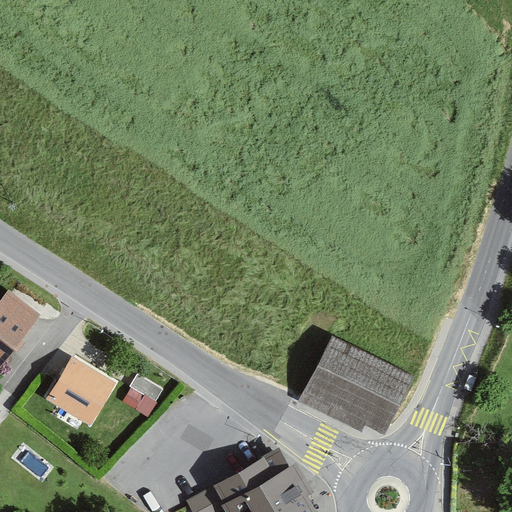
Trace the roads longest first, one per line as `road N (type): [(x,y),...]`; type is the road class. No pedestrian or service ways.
road 1 (tertiary): [(357,474),(0,236)]
road 2 (tertiary): [(405,464),(484,276),(511,173)]
